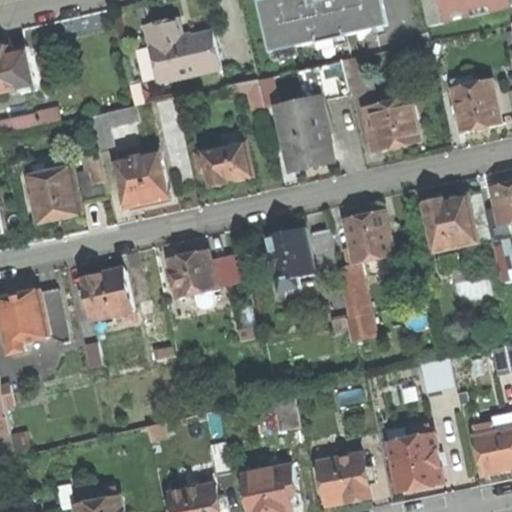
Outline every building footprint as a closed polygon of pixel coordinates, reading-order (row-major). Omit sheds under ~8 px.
[(263,0),(259,1),(271,53),(279,51),(298,47),(319,42),(319,43),(348,37),(347,36),(391,26),(384,0),(263,0)] [(449,22),(449,21),(443,0),(422,0),(429,27),(449,22)] [(511,0),(443,0),(449,21),(511,5),(511,0)] [(154,47),(162,85),(223,71),(215,33),(191,38),(191,40),(186,41),(181,20),(164,24),(147,27),(152,48),(154,47)] [(0,93),(21,88),(22,92),(39,88),(29,48),(13,52),(12,46),(8,47),(7,46),(4,44),(0,44),(0,93)] [(300,55),(298,47),(279,51),(281,59),(300,55)] [(367,57),(346,61),(351,84),(365,81),(364,78),(371,76),(367,57)] [(261,80),(268,107),(281,104),(275,76),(261,80)] [(459,81),(461,88),(476,84),(475,77),(459,81)] [(261,80),(249,83),(252,93),(256,110),(268,107),(261,80)] [(461,88),(456,89),(465,133),(487,128),(504,124),(494,80),(476,84),(461,88)] [(231,88),(233,98),(252,93),(249,83),(231,88)] [(412,99),(366,109),(372,133),(379,131),(383,151),(403,147),(422,142),(412,99)] [(321,165),(336,162),(323,100),(283,108),(296,170),(321,165)] [(37,112),(38,115),(41,128),(62,123),(58,107),(37,112)] [(93,117),(99,147),(101,154),(117,151),(112,127),(141,121),(138,107),(93,117)] [(0,136),(41,128),(38,115),(0,123),(0,136)] [(226,138),(228,147),(243,144),(241,135),(226,138)] [(215,188),(231,184),(234,184),(233,182),(247,179),(256,177),(248,143),(243,144),(228,147),(204,153),(212,188),(215,188)] [(90,168),(75,172),(82,204),(111,198),(101,154),(99,147),(86,150),(90,168)] [(118,161),(128,208),(150,203),(172,198),(162,152),(118,161)] [(34,162),(36,172),(48,170),(45,160),(34,162)] [(36,172),(30,174),(41,225),(45,224),(45,225),(49,228),(59,226),(61,222),(61,220),(75,217),(85,215),(82,204),(75,172),(73,164),(48,170),(36,172)] [(511,184),(495,188),(503,227),(511,224),(511,184)] [(434,237),(437,252),(481,242),(470,196),(458,199),(449,201),(448,199),(445,199),(445,198),(441,195),(432,197),(429,202),(429,203),(426,203),(429,218),(433,237),(434,237)] [(366,216),(348,221),(356,257),(349,259),(351,266),(363,263),(397,255),(387,212),(366,216)] [(294,232),(270,238),(274,255),(271,256),(274,268),(277,267),(282,292),(301,287),(299,278),(317,274),(307,230),(294,232)] [(314,234),(322,272),(340,268),(332,230),(314,234)] [(172,260),(181,299),(197,295),(214,291),(220,290),(219,288),(213,260),(211,251),(192,255),(172,260)] [(245,253),(229,257),(235,284),(251,281),(245,253)] [(229,257),(213,260),(219,288),(235,284),(229,257)] [(374,313),(363,263),(351,266),(340,268),(351,319),(374,313)] [(95,321),(136,311),(127,270),(102,276),(86,279),(95,321)] [(460,283),(461,298),(489,298),(489,283),(460,283)] [(60,289),(42,293),(52,337),(65,344),(71,343),(60,289)] [(0,300),(0,310),(8,347),(12,346),(13,354),(27,351),(26,343),(52,337),(42,293),(42,291),(30,293),(18,296),(17,294),(12,292),(3,294),(0,299),(1,300),(0,300)] [(217,302),(214,291),(197,295),(200,306),(205,309),(214,307),(217,302)] [(139,302),(142,317),(167,312),(164,296),(139,302)] [(238,308),(244,331),(259,328),(254,305),(238,308)] [(379,334),(374,313),(351,319),(353,329),(356,339),(379,334)] [(337,332),(353,329),(351,319),(334,322),(337,332)] [(241,332),(244,343),(264,338),(262,327),(259,328),(244,331),(241,332)] [(84,346),(89,368),(102,365),(97,343),(84,346)] [(500,377),(511,374),(511,344),(494,349),(500,377)] [(156,352),(159,362),(177,358),(175,348),(156,352)] [(428,394),(457,388),(451,360),(422,365),(428,394)] [(0,451),(2,458),(17,455),(12,435),(6,407),(2,387),(0,378),(0,451)] [(11,386),(2,387),(6,407),(15,405),(11,386)] [(279,399),(285,430),(303,426),(297,395),(279,399)] [(495,423),(497,433),(511,429),(511,414),(494,418),(495,423)] [(148,427),(151,440),(169,436),(166,423),(148,427)] [(476,427),(478,437),(497,433),(495,423),(476,427)] [(421,489),(445,484),(436,435),(431,436),(429,427),(415,430),(416,439),(391,444),(400,493),(421,489)] [(478,437),(486,476),(508,471),(511,470),(511,429),(497,433),(478,437)] [(29,432),(12,435),(17,455),(34,452),(29,432)] [(213,446),(219,475),(233,472),(228,443),(213,446)] [(322,464),(331,505),(350,501),(352,501),(352,502),(375,498),(366,455),(322,464)] [(294,466),(245,475),(251,511),(295,511),(295,508),(302,507),(294,466)] [(172,495),(175,511),(221,511),(216,486),(172,495)] [(125,511),(123,497),(119,498),(117,489),(103,491),(104,501),(78,506),(79,511),(125,511)]
